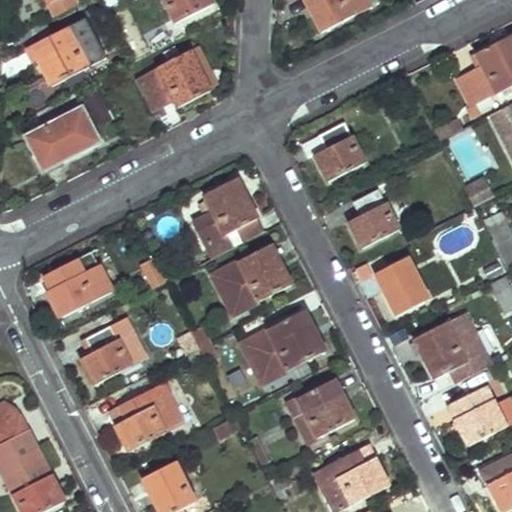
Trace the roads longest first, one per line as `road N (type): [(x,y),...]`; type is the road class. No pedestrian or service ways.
road 1 (residential): [(255,120),(453,511)]
road 2 (residential): [(116,511),(12,300),(0,248)]
road 3 (residential): [(0,246),(30,240),(255,120)]
road 4 (residential): [(255,120),(412,31),(497,0)]
road 5 (residential): [(255,0),(255,120)]
